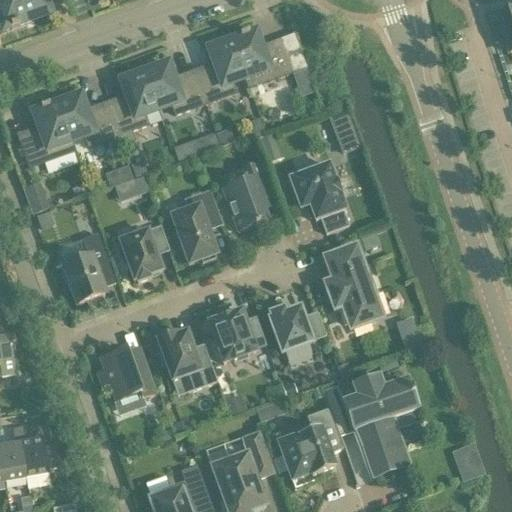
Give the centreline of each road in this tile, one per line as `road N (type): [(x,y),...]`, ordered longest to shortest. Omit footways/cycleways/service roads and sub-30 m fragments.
road 1 (residential): [(503,323),(391,0)]
road 2 (residential): [(58,352),(286,272)]
road 3 (tertiary): [(0,74),(201,0)]
road 4 (residential): [(58,352),(0,188)]
road 5 (residential): [(115,511),(58,352)]
road 6 (residential): [(511,139),(469,11)]
